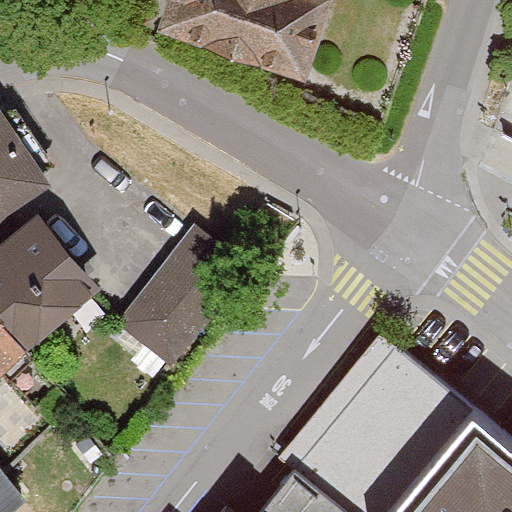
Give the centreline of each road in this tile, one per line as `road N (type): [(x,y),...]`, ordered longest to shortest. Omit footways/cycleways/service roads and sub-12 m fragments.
road 1 (residential): [(409,227),(119,60),(36,48),(0,58)]
road 2 (residential): [(409,227),(187,511)]
road 3 (residential): [(409,227),(481,0)]
road 4 (residential): [(511,307),(409,227)]
road 5 (unknown): [(0,230),(110,162)]
